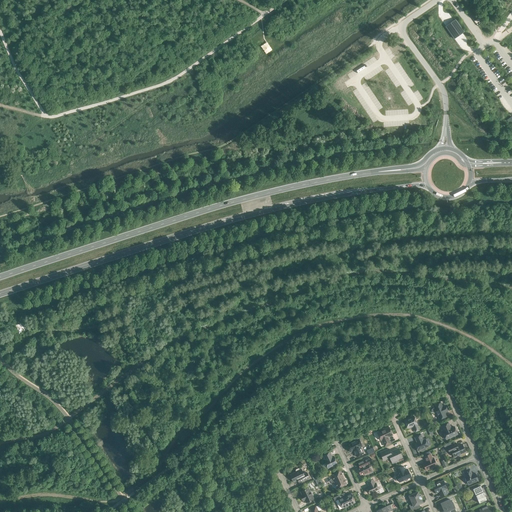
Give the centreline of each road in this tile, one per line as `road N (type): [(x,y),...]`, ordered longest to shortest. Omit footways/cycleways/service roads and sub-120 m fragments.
road 1 (trunk): [(0,294),(282,206),(428,186)]
road 2 (trunk): [(378,171),(228,203),(0,278)]
road 3 (unclassified): [(439,0),(402,31),(441,87),(445,127)]
